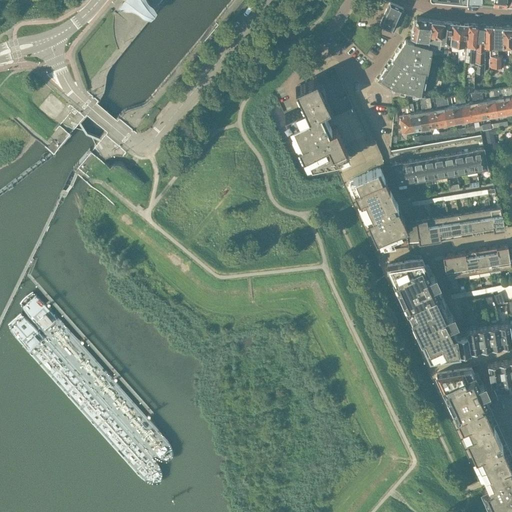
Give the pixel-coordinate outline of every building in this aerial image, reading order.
[(123,0),(117,8),(124,10),(132,10),(133,10),(134,10),(136,10),(137,11),(138,12),(150,16),(154,11),(146,0),(123,0)] [(379,24),(393,30),(403,7),(390,1),(379,24)] [(414,19),(410,36),(414,37),(414,39),(417,40),(427,42),(429,35),(431,19),(423,18),(417,17),(416,17),(414,19)] [(443,21),(444,20),(431,19),(429,35),(431,35),(431,33),(435,34),(435,36),(440,38),(443,21)] [(450,42),(452,21),(444,20),(443,21),(440,38),(435,36),(431,35),(429,35),(427,42),(439,45),(440,42),(442,42),(441,46),(449,47),(450,42)] [(466,44),(468,23),(452,21),(450,42),(449,47),(451,47),(452,48),(456,48),(457,47),(458,47),(457,61),(464,61),(465,44),(466,44)] [(478,27),(478,23),(468,23),(466,44),(465,44),(464,61),(462,93),(464,93),(474,92),(474,71),(477,27),(478,27)] [(487,39),(487,24),(478,23),(478,27),(477,27),(474,71),(484,71),(484,60),(484,57),(489,57),(490,44),(484,44),(484,39),(487,39)] [(493,44),(493,24),(487,24),(487,39),(484,39),(484,44),(490,44),(493,44)] [(502,59),(503,25),(493,24),(493,44),(490,44),(489,57),(489,63),(502,64),(502,59)] [(511,25),(503,25),(502,59),(502,64),(502,69),(503,69),(503,75),(509,76),(509,69),(511,69),(511,65),(511,25)] [(432,46),(404,39),(391,58),(377,78),(392,89),(395,83),(396,84),(395,88),(423,94),(432,46)] [(305,105),(285,114),(303,155),(308,165),(311,164),(341,159),(350,158),(348,153),(336,126),(331,128),(329,124),(327,125),(323,116),(325,115),(323,110),(330,107),(316,76),(296,86),(305,105)] [(511,111),(511,97),(510,86),(501,88),(506,113),(511,111)] [(506,113),(501,88),(493,89),(497,115),(506,113)] [(497,115),(493,89),(488,90),(490,99),(486,99),(489,116),(497,115)] [(489,116),(486,99),(482,100),(481,91),(476,92),(480,118),(489,116)] [(480,118),(476,92),(471,93),(471,96),(472,96),(473,102),(469,103),(472,119),(480,118)] [(472,119),(469,103),(463,104),(465,101),(464,93),(462,93),(459,94),(463,121),(472,119)] [(456,105),(452,105),(455,122),(463,120),(459,94),(454,94),(456,105)] [(441,95),(435,96),(437,108),(435,108),(438,125),(446,123),(442,98),(441,95)] [(446,95),(441,95),(442,98),(446,123),(455,122),(452,105),(448,106),(446,95)] [(430,127),(425,98),(424,96),(420,97),(422,111),(418,111),(421,128),(430,127)] [(438,125),(435,108),(430,109),(430,107),(431,106),(429,97),(425,98),(430,127),(438,125)] [(413,130),(408,104),(403,105),(405,114),(399,115),(402,132),(413,130)] [(421,128),(418,111),(413,112),(412,110),(413,110),(412,104),(408,104),(413,130),(421,128)] [(487,144),(493,143),(490,129),(484,130),(487,144)] [(483,147),(473,148),(477,169),(487,167),(483,147)] [(473,149),(463,151),(467,171),(477,169),(473,148),(473,149)] [(463,151),(453,153),(456,172),(467,171),(463,151)] [(443,154),(446,174),(456,172),(453,153),(443,154)] [(443,154),(433,156),(436,176),(446,174),(443,154)] [(429,157),(423,158),(426,178),(436,176),(433,156),(432,156),(433,156),(429,157)] [(423,158),(413,160),(416,179),(426,178),(423,158)] [(403,161),(406,181),(416,179),(413,160),(403,161)] [(403,161),(392,163),(396,183),(406,181),(403,161)] [(122,164),(120,163),(116,163),(114,163),(111,165),(109,168),(136,191),(144,182),(136,176),(122,164)] [(378,167),(349,180),(380,247),(418,241),(419,241),(419,240),(418,236),(417,236),(415,219),(409,220),(405,221),(380,166),(378,167)] [(501,205),(490,207),(494,229),(499,228),(501,228),(501,227),(505,227),(504,222),(501,205)] [(490,207),(479,208),(483,230),(488,230),(489,230),(490,229),(491,229),(494,229),(490,207)] [(479,208),(469,210),(472,232),(477,231),(478,231),(479,231),(480,231),(483,230),(479,208)] [(469,210),(458,212),(462,234),(467,233),(469,233),(472,232),(469,210)] [(458,212),(448,214),(451,236),(456,235),(457,235),(458,235),(459,234),(462,234),(458,212)] [(448,214),(437,215),(441,237),(445,237),(446,237),(447,236),(448,236),(451,236),(448,214)] [(437,215),(426,217),(430,239),(435,238),(436,238),(437,238),(441,237),(437,215)] [(415,219),(417,236),(418,236),(419,240),(419,241),(424,240),(425,240),(426,240),(430,239),(426,217),(415,219)] [(508,243),(506,243),(496,245),(500,267),(511,265),(510,260),(508,249),(508,243)] [(500,267),(496,245),(485,247),(489,269),(500,267)] [(489,269),(485,247),(475,249),(479,271),(489,269)] [(479,271),(475,249),(464,250),(468,272),(479,271)] [(468,272),(464,250),(453,252),(457,274),(468,272)] [(457,274),(453,252),(443,254),(446,276),(457,274)] [(479,383),(471,365),(466,353),(464,351),(465,351),(465,350),(464,350),(452,323),(451,321),(454,320),(455,320),(453,314),(452,314),(448,316),(448,314),(439,295),(434,284),(433,282),(437,280),(437,281),(437,280),(435,274),(434,275),(431,277),(430,275),(422,257),(387,263),(380,264),(478,479),(483,492),(492,511),(509,511),(511,511),(511,462),(511,463),(484,404),(488,403),(483,392),(482,390),(486,389),(487,388),(484,383),(483,383),(480,385),(479,383)] [(511,282),(492,286),(493,291),(511,286),(511,282)] [(489,287),(450,293),(452,297),(489,291),(489,287)] [(511,342),(511,336),(510,322),(499,324),(502,344),(511,342)] [(481,348),(478,327),(477,327),(477,324),(470,325),(471,328),(466,329),(467,333),(469,349),(469,350),(481,348)] [(502,344),(499,324),(488,326),(492,346),(502,344)] [(492,346),(488,326),(478,327),(481,348),(492,346)] [(511,379),(511,373),(510,359),(499,361),(502,382),(511,379)] [(502,382),(499,361),(487,363),(491,383),(502,382)]
